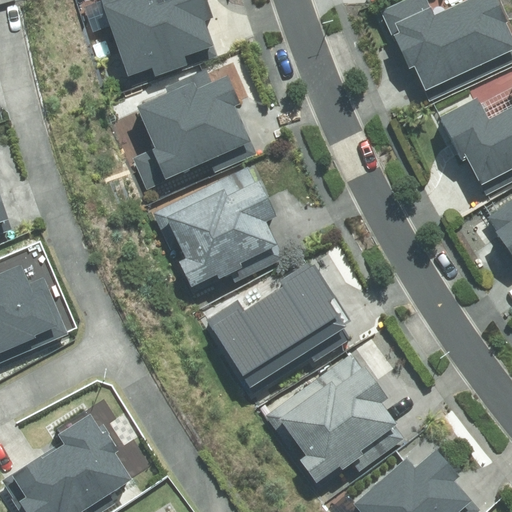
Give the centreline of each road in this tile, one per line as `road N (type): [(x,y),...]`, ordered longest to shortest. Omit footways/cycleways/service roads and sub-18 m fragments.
road 1 (residential): [(292,0),(390,229),(511,407)]
road 2 (residential): [(119,360),(74,275),(44,193),(11,85),(0,15)]
road 3 (residential): [(214,511),(119,360)]
road 4 (residential): [(0,420),(119,360)]
